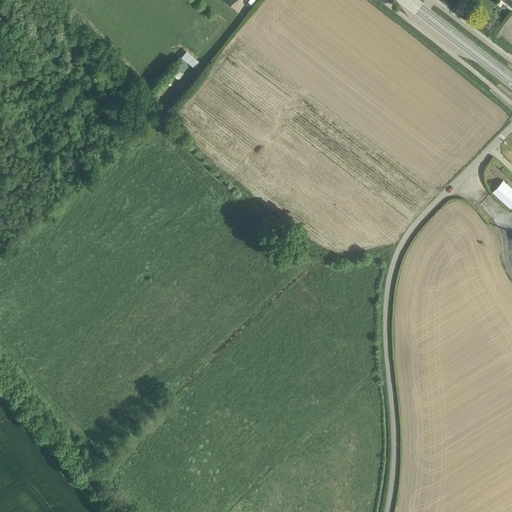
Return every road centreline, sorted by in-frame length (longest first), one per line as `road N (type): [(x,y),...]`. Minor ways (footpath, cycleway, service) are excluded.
road 1 (unclassified): [(470,172),(410,238),(395,275),(391,511)]
road 2 (secondary): [(511,80),(409,0)]
